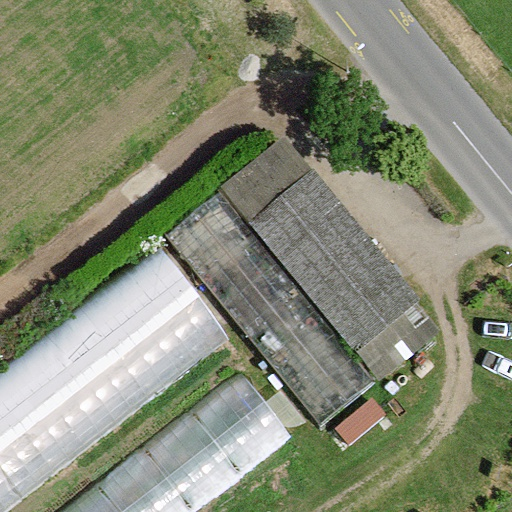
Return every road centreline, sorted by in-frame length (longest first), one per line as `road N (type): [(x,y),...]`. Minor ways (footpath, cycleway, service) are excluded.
road 1 (track): [(434,96),(327,91),(282,98),(0,311)]
road 2 (tertiary): [(356,0),(511,192)]
